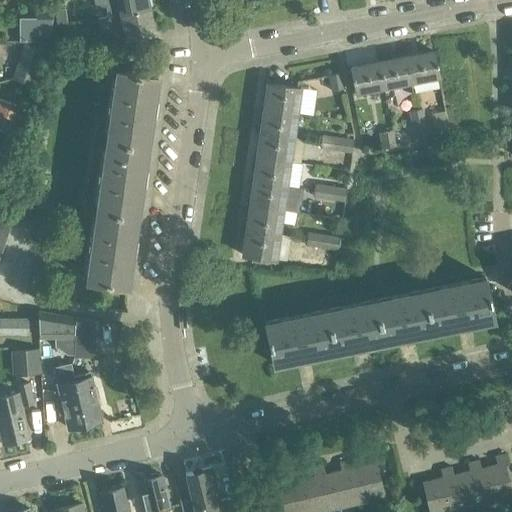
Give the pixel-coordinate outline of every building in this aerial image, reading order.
[(121,16),(122,20),(150,15),(148,7),(151,7),(149,0),(93,0),(95,7),(105,5),(108,19),(121,16)] [(19,42),(48,41),(54,10),(36,11),(36,18),(19,18),(19,42)] [(151,23),(150,15),(122,20),(126,41),(154,36),(153,32),(155,31),(154,23),(151,23)] [(110,30),(108,19),(96,21),(98,32),(110,30)] [(26,44),(14,83),(34,89),(46,50),(26,44)] [(406,58),(410,84),(438,79),(436,68),(437,68),(436,64),(435,64),(433,53),(406,58)] [(378,64),(383,89),(410,84),(406,58),(378,64)] [(383,89),(378,64),(350,69),(352,80),(351,80),(352,84),(353,84),(356,95),(383,89)] [(116,71),(106,142),(147,147),(157,77),(116,71)] [(340,75),(328,77),(331,93),(343,90),(340,75)] [(263,109),(297,114),(300,90),(267,85),(263,109)] [(7,103),(0,124),(0,131),(13,136),(23,108),(7,103)] [(263,109),(260,133),(293,138),(297,114),(263,109)] [(410,113),(413,128),(424,126),(421,111),(410,113)] [(416,144),(427,142),(424,126),(413,128),(416,144)] [(290,162),(293,138),(260,133),(256,158),(290,162)] [(392,133),(380,135),(383,150),(395,148),(392,133)] [(320,148),(336,150),(337,138),(322,136),(320,148)] [(352,153),(353,141),(337,138),(336,150),(352,153)] [(106,142),(96,211),(137,217),(147,147),(106,142)] [(286,187),(290,162),(256,158),(253,182),(286,187)] [(283,212),(286,187),(253,182),(249,207),(283,212)] [(313,196),(329,199),(331,187),(315,184),(313,196)] [(347,189),(331,187),(329,199),(345,201),(347,189)] [(279,236),(283,212),(249,207),(246,232),(279,236)] [(0,211),(0,224),(10,229),(14,217),(0,211)] [(127,287),(137,217),(96,211),(86,281),(127,287)] [(0,224),(0,238),(6,240),(10,229),(0,224)] [(275,262),(279,236),(246,232),(242,257),(275,262)] [(306,246),(322,248),(324,236),(308,234),(306,246)] [(339,239),(324,236),(322,248),(338,251),(339,239)] [(423,291),(431,333),(493,320),(484,278),(423,291)] [(423,291),(374,301),(383,343),(431,333),(423,291)] [(325,311),(334,353),(383,343),(374,301),(325,311)] [(325,311),(264,323),(272,365),(334,353),(325,311)] [(39,340),(57,340),(74,340),(74,315),(39,313),(39,340)] [(76,318),(75,358),(98,359),(99,321),(76,318)] [(0,320),(0,335),(28,336),(28,321),(0,320)] [(42,374),(40,349),(11,351),(13,376),(42,374)] [(85,426),(73,378),(70,366),(54,370),(57,382),(62,404),(59,405),(62,415),(65,414),(69,430),(85,426)] [(73,378),(85,426),(101,422),(97,406),(100,406),(98,396),(95,396),(89,374),(73,378)] [(19,395),(7,398),(0,399),(0,434),(3,446),(29,440),(22,408),(34,405),(29,385),(17,388),(19,395)] [(356,502),(355,502),(356,506),(385,499),(377,465),(380,464),(377,454),(366,457),(367,465),(351,469),(348,470),(356,502)] [(484,503),(485,507),(511,500),(511,496),(505,466),(508,465),(506,455),(495,458),(496,466),(481,469),(477,470),(484,503)] [(328,511),(330,511),(356,506),(355,502),(356,502),(348,470),(351,469),(350,461),(338,464),(340,472),(324,475),(321,476),(329,509),(328,509),(328,511)] [(456,511),(462,511),(485,507),(484,503),(477,470),(481,469),(479,462),(467,465),(469,472),(453,476),(450,477),(457,509),(456,510),(456,511)] [(328,511),(328,509),(329,509),(321,476),(324,475),(322,468),(311,471),(313,478),(297,482),(293,483),(300,511),(328,511)] [(456,511),(456,510),(457,509),(450,477),(453,476),(451,468),(440,471),(442,479),(422,484),(428,511),(456,511)] [(192,507),(181,509),(182,511),(229,511),(227,502),(219,504),(211,470),(201,472),(196,469),(192,474),(185,476),(192,507)] [(300,511),(293,483),(297,482),(295,474),(284,477),(286,485),(265,489),(271,511),(300,511)] [(169,511),(169,509),(170,509),(162,477),(138,483),(145,511),(169,511)] [(110,492),(99,494),(102,508),(99,509),(99,511),(128,511),(123,489),(120,490),(117,487),(111,489),(110,492)]
